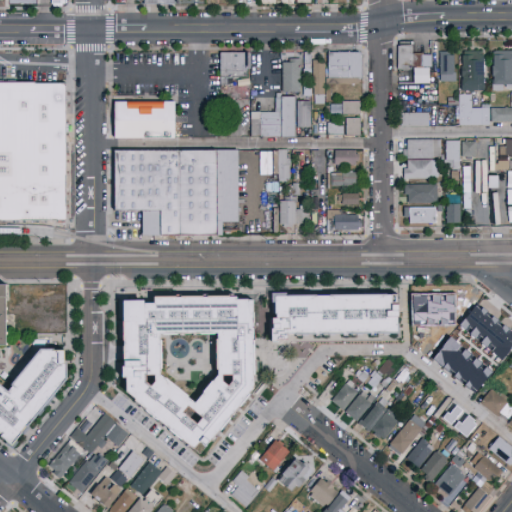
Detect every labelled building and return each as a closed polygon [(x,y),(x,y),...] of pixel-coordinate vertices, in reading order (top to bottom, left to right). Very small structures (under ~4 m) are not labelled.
[(413,46),(413,53),(423,53),(423,55),(431,55),(431,67),(429,67),(429,84),(414,84),(414,68),(414,67),(410,67),(410,71),(402,71),(402,70),(398,70),(398,46),(413,46)] [(484,91),(461,91),(461,77),(459,77),(459,71),(463,71),(462,55),(464,55),(464,51),(482,51),(482,55),(484,55),(484,91)] [(511,90),(510,90),(510,92),(492,92),(492,80),(494,80),(493,77),(491,77),(491,66),(493,66),(493,55),(494,55),(494,51),(511,51),(511,90)] [(248,68),(248,78),(238,78),(238,84),(233,84),(233,86),(220,86),(220,52),(251,53),(251,68),(248,68)] [(361,78),(359,78),(359,85),(327,85),(327,78),(328,78),(328,54),(331,54),(331,53),(361,52),(361,78)] [(456,82),(440,82),(440,52),(451,52),(451,55),(454,55),(455,73),(456,73),(456,82)] [(313,105),(313,95),(312,95),(313,60),(316,60),(316,64),(326,64),(326,88),(324,96),(324,105),(313,105)] [(301,93),(282,93),(282,62),(299,62),(299,66),(301,66),(301,70),(300,70),(300,76),(301,76),(301,79),(298,79),(298,83),(301,83),(301,93)] [(0,219),(0,81),(27,81),(27,82),(58,82),(58,219),(0,219)] [(295,137),(295,97),(280,97),(280,93),(276,93),(276,98),(275,98),(275,113),(261,113),(261,137),(295,137)] [(459,127),(459,95),(472,95),(472,109),(482,109),(482,105),(490,105),(490,127),(459,127)] [(296,138),(296,128),(297,128),(297,101),(310,101),(310,138),(296,138)] [(360,115),(342,115),(342,101),(361,102),(361,108),(362,108),(362,112),(361,112),(360,115)] [(176,140),(113,139),(113,103),(176,103),(176,140)] [(491,108),(511,108),(511,123),(491,123),(491,108)] [(400,127),(399,114),(429,113),(429,126),(400,127)] [(346,136),(346,118),(360,118),(360,123),(362,123),(362,128),(360,128),(360,136),(346,136)] [(328,123),(343,123),(343,135),(328,135),(328,123)] [(511,155),(500,155),(500,154),(496,154),(496,138),(503,138),(503,146),(506,146),(506,140),(511,140),(511,155)] [(407,140),(441,140),(441,157),(433,157),(433,159),(407,159),(407,158),(402,158),(402,149),(407,149),(407,140)] [(460,170),(452,170),(452,169),(446,169),(446,141),(459,141),(460,145),(461,145),(461,162),(460,162),(460,170)] [(475,157),(462,157),(462,142),(475,142),(475,157)] [(216,236),(141,236),(141,212),(115,212),(115,150),(216,150),(216,236)] [(279,183),(279,150),(287,150),(287,159),(291,159),(291,166),(289,166),(289,179),(287,179),(287,183),(279,183)] [(335,150),(355,150),(355,155),(358,155),(358,162),(355,162),(355,165),(335,165),(335,150)] [(218,236),(217,151),(238,151),(238,223),(223,223),(223,236),(218,236)] [(278,175),(261,175),(261,174),(260,152),(278,152),(278,175)] [(407,161),(432,160),(432,179),(404,180),(404,169),(407,169),(407,161)] [(484,161),(472,161),(472,193),(484,193),(484,161)] [(498,161),(511,161),(511,169),(510,169),(510,171),(495,170),(495,164),(498,164),(498,161)] [(459,181),(451,181),(451,171),(459,171),(459,181)] [(331,173),(361,173),(361,184),(348,184),(348,187),(331,187),(331,173)] [(265,193),(266,183),(279,183),(278,194),(265,193)] [(292,196),(293,184),(300,184),(299,197),(292,196)] [(404,185),(437,185),(437,204),(408,204),(408,195),(404,195),(404,185)] [(327,189),(336,189),(336,204),(327,204),(327,189)] [(342,194),(358,194),(358,206),(342,206),(342,202),(338,202),(338,196),(342,196),(342,194)] [(446,224),(446,204),(448,204),(448,195),(460,195),(460,224),(455,224),(455,226),(450,226),(450,224),(446,224)] [(279,201),(296,201),(296,210),(309,210),(309,225),(295,225),(295,228),(283,228),(283,225),(279,225),(279,201)] [(403,207),(436,207),(436,223),(410,224),(410,218),(403,218),(403,207)] [(359,231),(332,230),(332,219),(327,219),(327,211),(341,211),(341,214),(347,214),(347,215),(359,215),(359,220),(362,220),(362,228),(359,228),(359,231)] [(399,335),(291,335),(291,336),(288,340),(282,340),(278,343),(270,343),(270,319),(273,319),(273,302),(270,302),(270,293),(398,293),(399,335)] [(125,392),(125,378),(122,378),(122,301),(144,300),(144,304),(154,303),(154,297),(177,297),(177,298),(181,298),(181,296),(203,296),(203,297),(207,297),(207,296),(229,296),(229,297),(237,297),(237,299),(255,299),(255,376),(255,385),(254,386),(254,390),(253,391),(254,393),(241,408),(240,407),(232,416),(234,417),(221,433),(219,431),(211,441),(205,449),(200,444),(195,451),(192,448),(190,450),(187,447),(188,445),(183,441),(182,442),(168,431),(163,428),(164,426),(159,422),(159,423),(145,411),(144,412),(139,408),(140,406),(134,401),(135,400),(125,392)] [(511,343),(511,335),(471,301),(452,323),(496,361),(511,343)] [(11,446),(0,436),(0,385),(8,392),(12,387),(10,385),(40,349),(53,349),(53,350),(65,350),(65,352),(67,352),(67,362),(65,362),(65,380),(11,446)] [(363,383),(357,379),(363,372),(369,376),(363,383)] [(374,389),(367,384),(376,373),(383,378),(378,383),(382,386),(381,388),(384,390),(381,393),(375,388),(374,389)] [(385,388),(380,384),(384,380),(385,380),(389,375),(393,378),(385,388)] [(344,411),(331,402),(346,383),(346,384),(350,380),(355,384),(352,388),(358,393),(344,411)] [(492,389),(499,395),(502,393),(509,399),(507,402),(511,405),(511,415),(508,420),(501,414),(498,418),(480,404),(484,399),(483,399),(492,389)] [(358,422),(345,412),(359,394),(366,400),(371,394),(377,398),(358,422)] [(369,433),(366,431),(366,430),(362,426),(361,427),(358,424),(376,400),(379,402),(382,398),(388,402),(385,407),(387,409),(369,433)] [(384,440),(380,438),(379,440),(373,435),(374,433),(371,431),(389,409),(401,418),(384,440)] [(511,411),(503,422),(511,429),(511,411)] [(91,454),(70,438),(77,428),(87,436),(105,413),(116,422),(102,440),(106,443),(102,449),(98,446),(91,454)] [(402,455),(390,446),(410,420),(411,420),(415,415),(424,422),(426,423),(431,417),(436,421),(423,438),(418,433),(402,455)] [(440,434),(435,430),(439,424),(445,428),(440,434)] [(106,437),(117,425),(129,434),(118,447),(106,437)] [(442,432),(443,433),(444,432),(446,434),(445,435),(446,435),(442,440),(438,437),(442,432)] [(489,449),(499,436),(511,446),(511,462),(509,466),(489,449)] [(60,479),(53,474),(55,471),(49,466),(68,442),(71,439),(86,452),(82,456),(80,454),(60,479)] [(419,469),(407,459),(422,439),(426,442),(434,449),(419,469)] [(450,454),(445,450),(453,440),(458,444),(450,454)] [(276,474),(259,460),(275,441),(289,452),(277,467),(279,469),(278,470),(279,471),(276,474)] [(103,454),(107,442),(113,444),(109,456),(103,454)] [(149,459),(142,454),(147,447),(154,453),(149,459)] [(433,481),(432,480),(429,483),(424,478),(426,475),(420,470),(435,452),(436,452),(438,450),(441,453),(444,450),(450,454),(447,458),(448,458),(446,461),(448,462),(433,481)] [(130,479),(118,469),(133,451),(145,460),(130,479)] [(252,466),(247,462),(255,451),(260,456),(252,466)] [(82,493),(68,482),(87,460),(89,462),(95,455),(97,456),(99,454),(108,462),(82,493)] [(460,468),(455,464),(454,465),(451,463),(452,462),(451,461),(457,454),(465,462),(460,468)] [(484,456),(502,470),(492,483),(474,468),(484,456)] [(295,458),(312,471),(306,480),(305,479),(298,488),(296,486),(291,491),(278,481),(283,475),(282,475),(295,458)] [(143,496),(131,486),(150,462),(162,472),(143,496)] [(477,472),(474,476),(469,472),(470,472),(467,469),(467,470),(462,467),(466,462),(477,472)] [(448,497),(437,488),(438,487),(435,484),(446,470),(447,470),(452,465),(455,467),(454,468),(465,477),(460,483),(448,497)] [(168,486),(158,477),(167,467),(177,475),(168,486)] [(118,471),(127,480),(119,489),(114,484),(113,485),(108,480),(118,471)] [(247,509),(231,496),(238,487),(232,482),(241,471),(259,485),(262,481),(266,484),(247,509)] [(478,473),(487,480),(480,488),(471,481),(478,473)] [(108,509),(99,501),(101,499),(97,496),(95,499),(90,495),(104,478),(111,483),(106,488),(109,490),(114,485),(122,491),(117,497),(118,497),(108,509)] [(262,502),(256,498),(272,478),(278,482),(262,502)] [(310,492),(321,478),(326,483),(327,481),(335,487),(334,489),(339,493),(328,506),(326,505),(324,507),(316,501),(314,504),(312,502),(314,499),(310,496),(312,494),(310,492)] [(125,511),(109,511),(110,511),(109,510),(127,488),(138,498),(125,511)] [(479,488),(491,497),(479,511),(467,511),(463,508),(479,488)] [(144,501),(145,500),(144,498),(151,490),(158,496),(159,494),(163,498),(155,508),(154,507),(153,509),(154,510),(152,511),(128,511),(140,498),(144,501)] [(323,511),(327,508),(327,509),(339,494),(348,501),(340,510),(342,511),(323,511)] [(156,511),(164,503),(174,511),(173,511),(156,511)]
